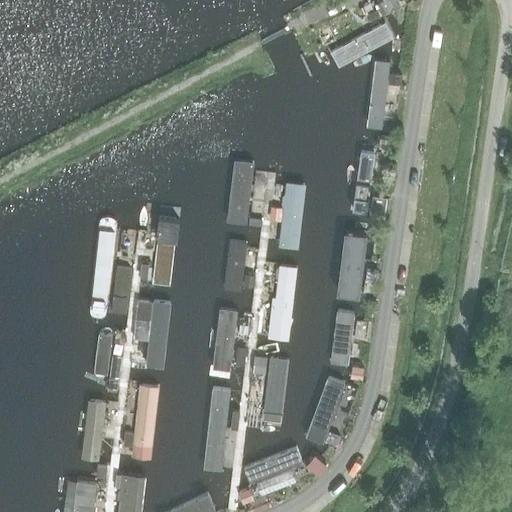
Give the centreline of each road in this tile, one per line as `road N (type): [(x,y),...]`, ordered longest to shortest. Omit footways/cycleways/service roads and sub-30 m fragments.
road 1 (residential): [(284,511),(333,472),(368,405),(429,0)]
road 2 (residential): [(394,511),(433,439),(458,351),(507,24),(504,0)]
